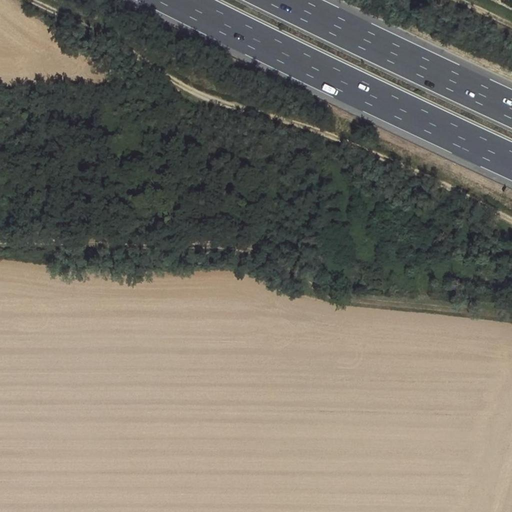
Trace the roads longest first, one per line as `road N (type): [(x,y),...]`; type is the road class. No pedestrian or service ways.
road 1 (track): [(34,0),(119,41),(181,83),(322,129),(511,218)]
road 2 (track): [(0,239),(236,245),(274,258),(324,291),(511,313)]
road 3 (motorway): [(175,0),(511,161)]
road 4 (motorway): [(511,108),(284,0)]
